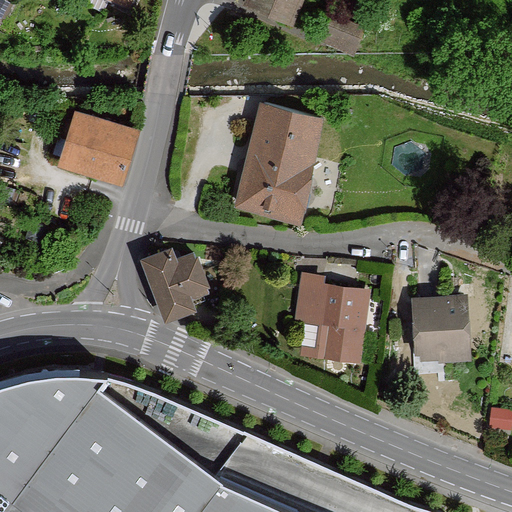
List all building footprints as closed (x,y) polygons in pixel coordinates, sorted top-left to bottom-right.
[(0,0),(0,18),(1,19),(11,0),(0,0)] [(289,21),(297,0),(246,0),(246,2),(289,21)] [(364,27),(323,9),(312,34),(353,52),(364,27)] [(320,117),(263,104),(239,206),(304,222),(320,117)] [(130,155),(135,132),(80,114),(64,161),(121,182),(130,155)] [(171,250),(149,258),(169,314),(192,306),(188,294),(207,288),(194,253),(175,260),(171,250)] [(358,359),(367,293),(324,286),(325,280),(306,278),(301,319),(315,320),(311,353),(358,359)] [(469,354),(464,300),(443,301),(444,306),(418,309),(420,331),(426,331),(428,352),(446,351),(447,356),(469,354)] [(434,511),(407,503),(239,428),(161,393),(116,377),(105,375),(99,374),(87,373),(70,373),(57,374),(46,376),(28,380),(3,389),(0,390),(0,511),(434,511)]
